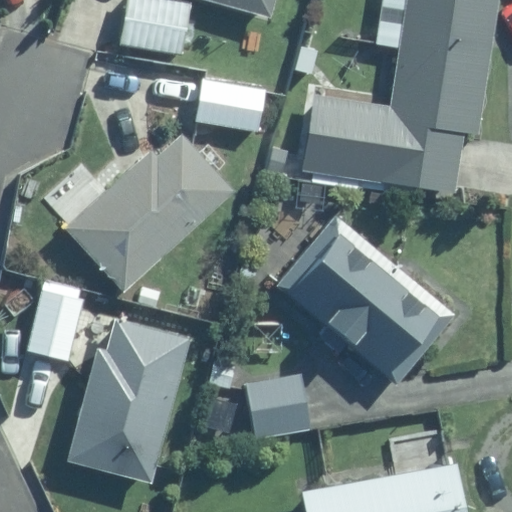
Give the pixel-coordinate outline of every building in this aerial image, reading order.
[(187,11),(130,0),(126,0),(118,45),(178,57),(187,11)] [(272,0),(195,0),(267,19),(272,0)] [(377,0),(372,48),(397,51),(390,111),(304,101),(295,173),(309,174),(308,184),(379,192),(380,186),(454,195),(461,136),(475,138),(491,0),(377,0)] [(263,94),(196,83),(189,119),(256,130),(263,94)] [(116,296),(230,194),(181,140),(154,164),(149,159),(63,236),(116,296)] [(286,301),(320,328),(313,336),(343,359),(349,351),(392,385),(441,324),(334,240),(286,301)] [(78,306),(37,296),(23,353),(64,363),(78,306)] [(147,490),(187,346),(117,327),(107,363),(95,359),(65,467),(147,490)] [(308,430),(300,379),(242,388),(250,439),(308,430)] [(298,491),(300,511),(459,511),(452,460),(437,463),(432,433),(388,440),(393,476),(298,491)]
